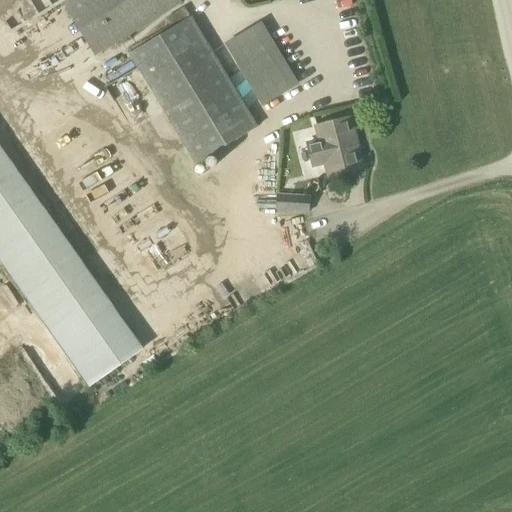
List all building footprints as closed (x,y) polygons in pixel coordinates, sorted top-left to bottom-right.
[(94,56),(181,4),(178,0),(66,0),(62,3),(94,56)] [(195,165),(257,128),(191,17),(129,54),(195,165)] [(261,106),(298,84),(260,23),(224,45),(261,106)] [(361,169),(350,120),(314,129),(317,142),(306,145),(311,167),(323,165),(326,177),(361,169)] [(136,347),(0,121),(0,247),(80,380),(136,347)] [(308,214),(310,197),(276,194),(275,212),(308,214)] [(123,220),(127,230),(145,223),(141,213),(123,220)] [(149,243),(159,256),(183,238),(173,224),(149,243)] [(323,270),(334,266),(325,242),(314,246),(323,270)]
